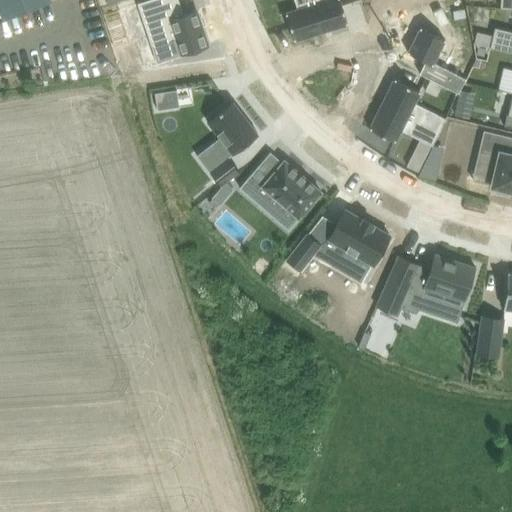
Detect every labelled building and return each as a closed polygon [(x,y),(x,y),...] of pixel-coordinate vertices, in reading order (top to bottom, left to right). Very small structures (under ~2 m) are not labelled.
[(48,0),(0,0),(0,5),(5,19),(50,2),(48,0)] [(178,0),(145,0),(157,36),(174,31),(181,54),(208,45),(196,10),(183,14),(178,0)] [(317,32),(306,0),(291,0),(294,10),(282,14),(290,40),(317,32)] [(322,0),(306,0),(317,32),(343,24),(336,0),(326,0),(323,1),(322,0)] [(385,0),(389,9),(418,0),(385,0)] [(445,40),(420,27),(408,52),(426,61),(420,73),(459,93),(466,78),(434,62),(445,40)] [(395,78),(382,103),(439,131),(446,118),(414,102),(420,90),(395,78)] [(441,85),(431,80),(426,90),(436,94),(441,85)] [(158,109),(180,106),(177,89),(155,93),(158,109)] [(233,154),(258,134),(233,101),(207,120),(233,154)] [(432,145),(439,131),(382,103),(370,128),(395,141),(400,129),(432,145)] [(469,117),(471,108),(457,104),(455,114),(469,117)] [(499,152),(492,184),(491,186),(496,187),(495,192),(508,195),(509,190),(511,190),(511,136),(484,130),(480,147),(499,152)] [(418,171),(424,160),(412,154),(407,165),(418,171)] [(239,171),(228,156),(209,171),(220,185),(239,171)] [(298,218),(320,192),(284,160),(266,180),(255,170),(239,188),(259,205),(269,193),(298,218)] [(212,198),(220,205),(234,188),(226,181),(212,198)] [(390,234),(345,209),(329,238),(330,239),(319,257),(334,266),(345,247),(373,264),(390,234)] [(321,245),(308,235),(288,260),(301,270),(321,245)] [(478,266),(438,250),(430,269),(419,265),(422,260),(403,250),(377,300),(396,310),(401,302),(416,308),(426,284),(465,299),(478,266)] [(505,316),(482,312),(477,352),(499,355),(505,316)] [(371,334),(365,331),(358,345),(365,348),(371,334)]
